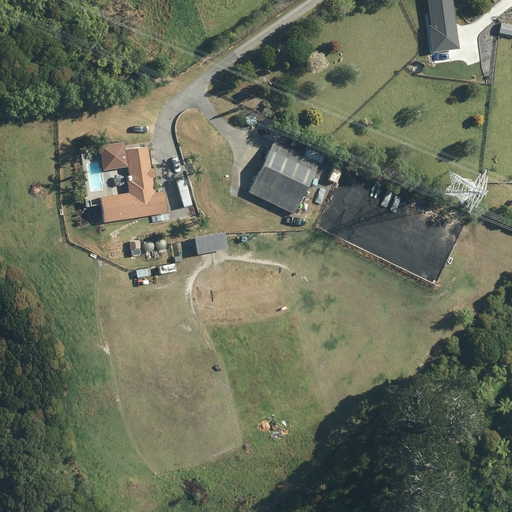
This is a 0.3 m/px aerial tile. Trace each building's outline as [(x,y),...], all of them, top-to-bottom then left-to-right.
[(511,24),(500,23),(498,34),(507,35),(505,45),(511,46),(511,24)] [(273,141),(247,193),(292,215),(318,163),(273,141)] [(99,197),(103,223),(166,213),(163,191),(153,193),(151,178),(154,177),(153,168),(150,169),(146,147),(124,150),(129,186),(126,186),(127,193),(99,197)] [(193,238),(196,254),(226,249),(224,233),(193,238)] [(141,240),(129,240),(130,257),(142,256),(141,240)] [(159,275),(179,272),(177,262),(157,266),(159,275)] [(131,277),(152,277),(152,268),(130,269),(131,277)]
